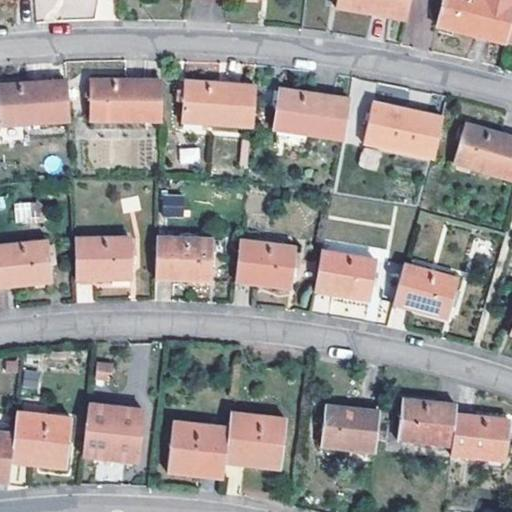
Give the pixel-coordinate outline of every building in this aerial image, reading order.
[(405,21),(409,0),(336,0),(335,9),(405,21)] [(511,16),(511,0),(443,0),(437,27),(504,45),(506,41),(511,16)] [(0,127),(67,123),(65,80),(0,84),(0,127)] [(160,123),(161,81),(90,80),(89,123),(160,123)] [(251,130),(254,87),(184,81),(181,124),(251,130)] [(273,132),(343,144),(343,142),(349,100),(279,90),(273,132)] [(433,161),(441,118),(373,103),(364,145),(433,161)] [(511,182),(511,137),(464,125),(452,165),(511,182)] [(180,163),(200,162),(199,148),(180,148),(180,163)] [(183,216),(183,194),(161,195),(161,216),(183,216)] [(15,223),(38,222),(36,202),(14,204),(15,223)] [(129,236),(74,238),(76,281),(130,280),(129,236)] [(211,239),(158,237),(157,280),(209,281),(210,253),(221,254),(221,239),(211,239)] [(46,240),(0,244),(0,287),(50,282),(46,240)] [(294,247),(240,241),(235,284),(290,289),(294,247)] [(375,261),(322,252),(315,293),(368,302),(375,261)] [(457,279),(404,265),(393,306),(445,320),(457,279)] [(95,361),(95,386),(112,386),(112,362),(95,361)] [(454,414),(455,406),(401,400),(397,442),(450,449),(454,414)] [(143,409),(88,403),(82,455),(138,461),(143,409)] [(373,454),(378,412),(324,406),(319,448),(373,454)] [(14,432),(11,463),(65,470),(70,417),(16,411),(14,432)] [(227,428),(223,464),(279,470),(284,419),(229,413),(227,428)] [(507,421),(454,414),(450,449),(449,457),(502,464),(507,421)] [(223,464),(227,428),(171,422),(166,474),(222,479),(223,464)] [(0,483),(8,484),(11,463),(14,432),(0,430),(0,483)]
